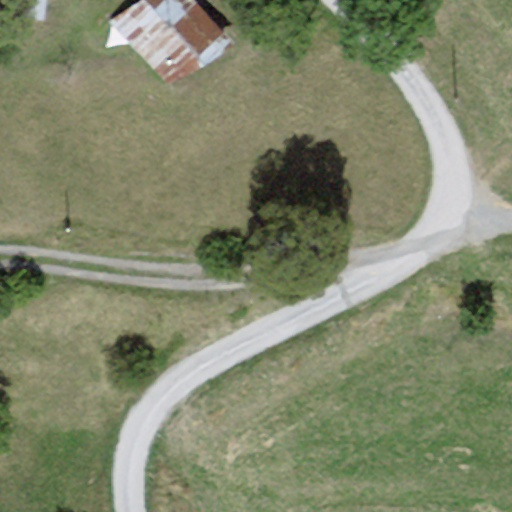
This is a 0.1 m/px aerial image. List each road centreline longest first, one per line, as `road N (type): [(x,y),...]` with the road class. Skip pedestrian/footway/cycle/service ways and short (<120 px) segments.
road 1 (track): [(132,511),(144,430),(186,382),(398,269),(431,238),(445,207),(449,160),(433,114),(334,0)]
road 2 (track): [(511,231),(398,269),(160,266),(0,253)]
